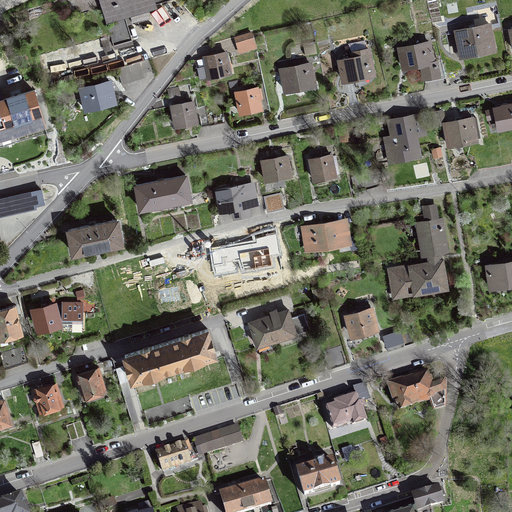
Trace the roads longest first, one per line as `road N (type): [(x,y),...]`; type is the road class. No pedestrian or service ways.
road 1 (residential): [(0,288),(251,223),(511,176)]
road 2 (residential): [(0,488),(457,341)]
road 3 (residential): [(511,80),(89,170)]
road 4 (residential): [(328,511),(429,475),(452,395),(457,341)]
road 5 (residential): [(0,386),(217,319)]
road 6 (residential): [(89,170),(235,0)]
road 7 (residential): [(0,267),(89,170)]
